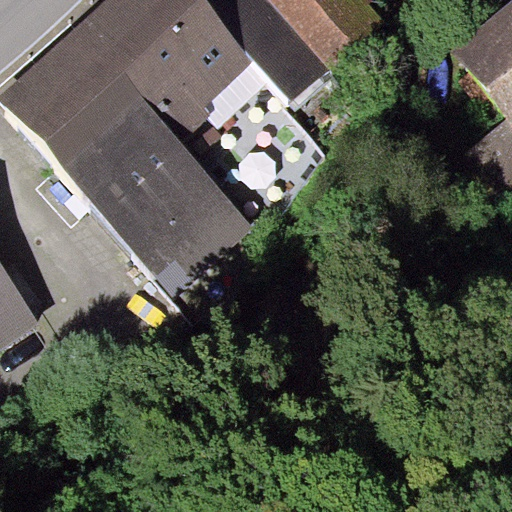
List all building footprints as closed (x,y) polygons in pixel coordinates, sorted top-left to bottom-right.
[(149,0),(133,0),(0,121),(0,138),(135,286),(200,227),(144,165),(230,88),(149,0)] [(240,0),(149,0),(230,88),(268,130),(318,84),(256,17),(240,0)] [(345,0),(275,0),(256,17),(318,84),(375,32),(345,0)] [(511,157),(511,15),(441,82),(501,145),(511,157)] [(511,185),(511,157),(501,145),(463,180),(489,207),(511,185)]
